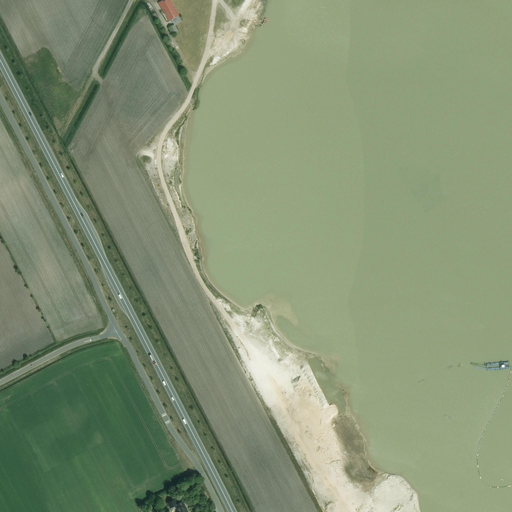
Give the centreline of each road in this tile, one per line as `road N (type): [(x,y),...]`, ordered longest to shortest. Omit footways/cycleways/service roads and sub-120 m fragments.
road 1 (trunk): [(231,511),(0,60)]
road 2 (unclassified): [(119,332),(0,97)]
road 3 (unclassified): [(221,511),(119,332)]
road 4 (unclassified): [(0,383),(119,332)]
